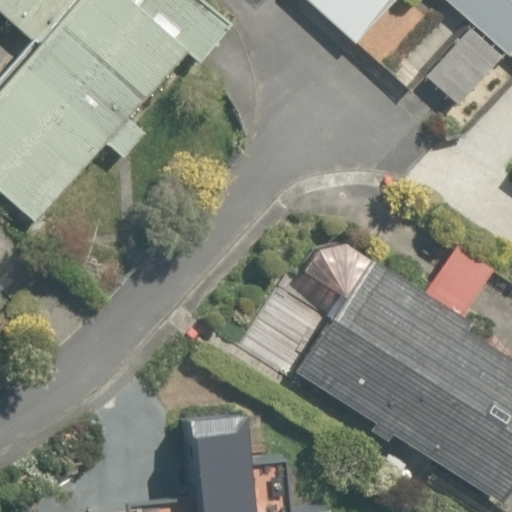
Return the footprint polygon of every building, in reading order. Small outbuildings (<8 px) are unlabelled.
[(0,0),(0,15),(39,48),(0,93),(0,188),(42,225),(110,145),(124,156),(217,46),(163,0),(0,0)] [(460,27),(428,0),(295,0),(404,92),(460,27)] [(436,126),(450,138),(511,65),(511,0),(442,0),(473,26),(423,84),(452,108),(436,126)] [(330,314),(290,378),(503,511),(511,511),(511,357),(316,235),(285,285),(330,314)] [(427,258),(412,281),(476,322),(492,298),(481,292),(500,262),(461,237),(442,268),(427,258)] [(115,511),(344,511),(344,508),(299,511),(264,511),(257,416),(187,422),(194,506),(115,511)]
